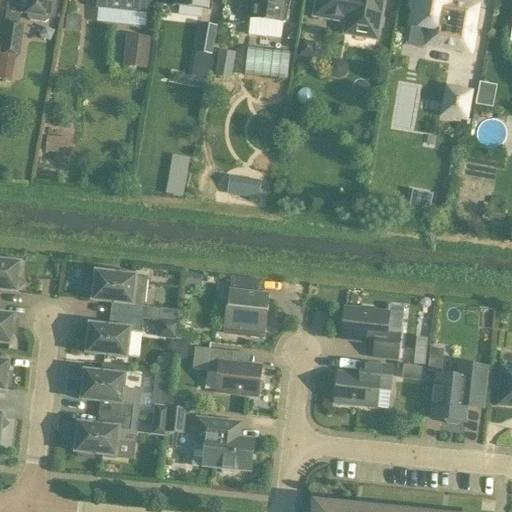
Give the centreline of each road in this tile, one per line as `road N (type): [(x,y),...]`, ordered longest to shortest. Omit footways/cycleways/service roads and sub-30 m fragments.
road 1 (residential): [(293,445),(511,468)]
road 2 (residential): [(31,509),(52,324)]
